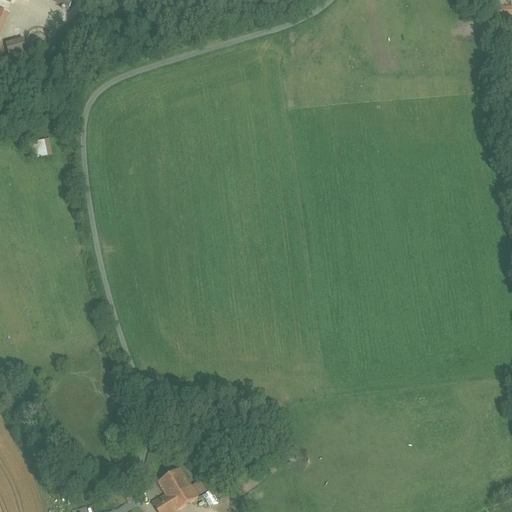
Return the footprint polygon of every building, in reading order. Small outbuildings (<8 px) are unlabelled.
[(2,0),(12,4),(13,0),(47,0),(69,9),(72,0),(2,0)] [(511,9),(511,6),(497,7),(498,18),(511,17),(511,9)] [(0,10),(0,37),(10,14),(0,10)] [(71,37),(77,23),(68,20),(62,33),(71,37)] [(25,40),(4,46),(8,59),(29,53),(25,40)] [(51,140),(34,142),(35,158),(52,156),(51,140)] [(112,443),(121,430),(112,424),(103,436),(112,443)] [(192,487),(181,470),(158,483),(166,496),(192,487)] [(201,481),(192,487),(198,497),(207,491),(201,481)] [(192,487),(166,496),(153,504),(157,511),(177,511),(199,499),(198,497),(192,487)]
